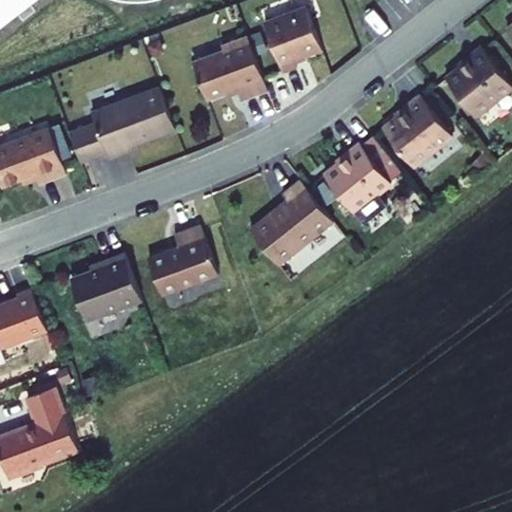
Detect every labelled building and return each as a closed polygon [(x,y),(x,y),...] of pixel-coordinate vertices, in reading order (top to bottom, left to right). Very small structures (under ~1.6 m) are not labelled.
[(0,0),(0,24),(31,0),(119,0),(126,1),(146,2),(153,0),(0,0)] [(323,48),(307,6),(265,21),(284,71),(298,65),(296,59),(323,48)] [(194,61),(208,98),(225,92),(237,87),(239,92),(242,99),(269,89),(249,35),(223,45),(225,49),(221,51),(194,61)] [(470,59),(447,77),(455,87),(474,111),(477,114),(511,86),(511,82),(482,44),(467,55),(470,59)] [(297,63),(308,59),(307,55),(296,59),(297,63)] [(470,59),(467,55),(458,63),(461,67),(470,59)] [(161,87),(93,112),(97,123),(71,133),(82,161),(108,151),(110,157),(130,149),(129,146),(177,128),(161,87)] [(227,97),(239,92),(237,87),(225,92),(227,97)] [(455,87),(450,91),(469,115),(474,111),(455,87)] [(405,106),(408,110),(398,118),(385,128),(415,166),(454,135),(421,93),(405,106)] [(408,110),(405,106),(395,114),(398,118),(408,110)] [(40,183),(68,173),(50,126),(0,144),(0,176),(3,186),(23,179),(37,174),(39,179),(40,183)] [(346,152),(349,156),(326,174),(365,223),(388,205),(379,193),(392,182),(390,179),(402,170),(375,136),(363,145),(360,141),(346,152)] [(349,156),(346,152),(336,160),(339,163),(349,156)] [(37,174),(23,179),(25,184),(39,179),(37,174)] [(252,228),(280,264),(335,220),(302,179),(284,193),(289,199),(252,228)] [(150,256),(164,294),(221,273),(202,224),(176,234),(180,245),(150,256)] [(144,299),(127,252),(104,261),(105,265),(73,277),(89,319),(144,299)] [(105,265),(104,261),(91,266),(92,270),(105,265)] [(20,297),(0,304),(0,341),(2,346),(49,329),(33,287),(18,293),(20,297)] [(49,329),(43,331),(50,350),(56,348),(49,329)] [(37,421),(0,435),(0,450),(10,477),(46,464),(45,462),(80,449),(56,385),(28,396),(37,421)]
